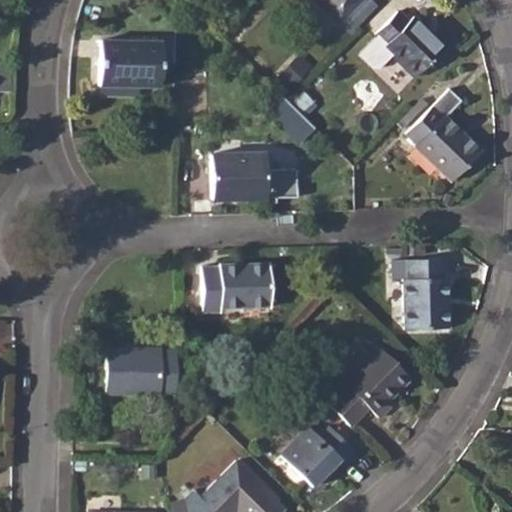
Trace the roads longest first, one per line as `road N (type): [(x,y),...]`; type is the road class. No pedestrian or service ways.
road 1 (residential): [(511,225),(90,235)]
road 2 (residential): [(511,253),(487,360),(442,433),(368,511)]
road 3 (residential): [(46,511),(44,283)]
road 4 (residential): [(45,190),(45,67),(56,0)]
